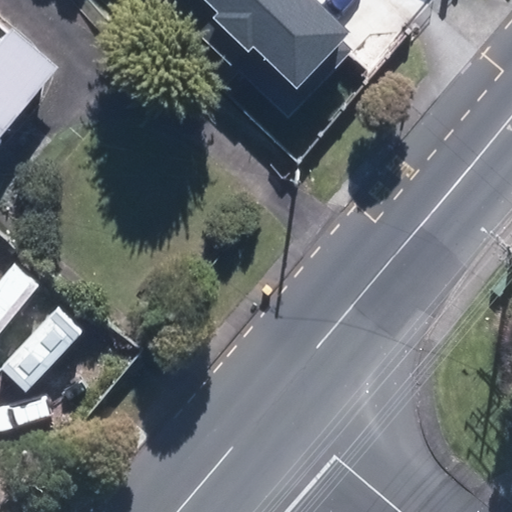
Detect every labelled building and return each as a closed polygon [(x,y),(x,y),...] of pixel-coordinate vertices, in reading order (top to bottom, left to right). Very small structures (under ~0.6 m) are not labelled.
[(206,0),(220,13),(215,18),(248,51),(253,46),(295,88),(352,31),(320,0),(206,0)] [(0,162),(77,71),(32,33),(14,55),(0,43),(0,162)] [(0,342),(37,285),(5,265),(0,272),(0,342)] [(87,332),(59,307),(13,360),(42,384),(87,332)] [(116,354),(92,336),(55,388),(79,406),(116,354)]
